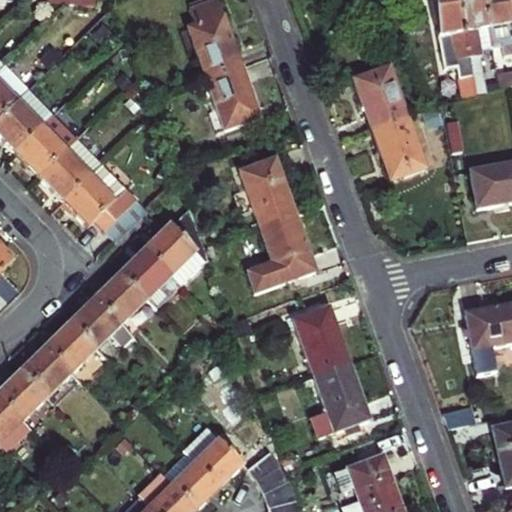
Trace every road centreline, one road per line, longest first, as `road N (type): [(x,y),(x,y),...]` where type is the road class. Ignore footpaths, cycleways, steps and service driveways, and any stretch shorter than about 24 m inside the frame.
road 1 (residential): [(272,0),(374,285)]
road 2 (residential): [(374,285),(454,511)]
road 3 (residential): [(0,340),(35,306),(52,263),(45,240),(0,189)]
road 4 (residential): [(374,285),(511,259)]
